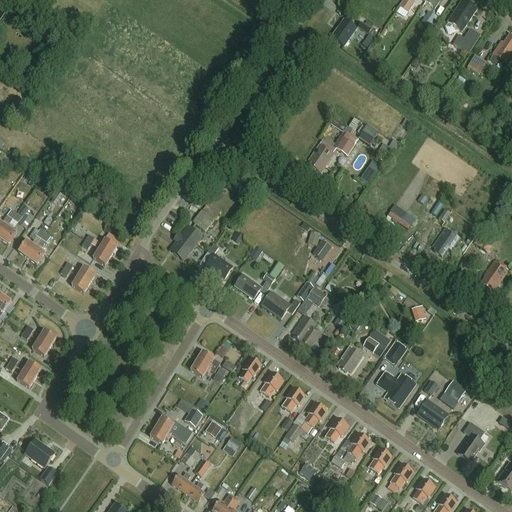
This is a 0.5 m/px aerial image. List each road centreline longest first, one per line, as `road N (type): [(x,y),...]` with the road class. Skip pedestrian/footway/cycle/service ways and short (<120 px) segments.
road 1 (residential): [(511,347),(218,141)]
road 2 (residential): [(502,511),(208,310)]
road 3 (residential): [(111,464),(208,310)]
road 4 (residential): [(111,464),(40,414),(90,334)]
road 5 (residential): [(218,141),(315,0)]
road 6 (residential): [(138,257),(218,141)]
